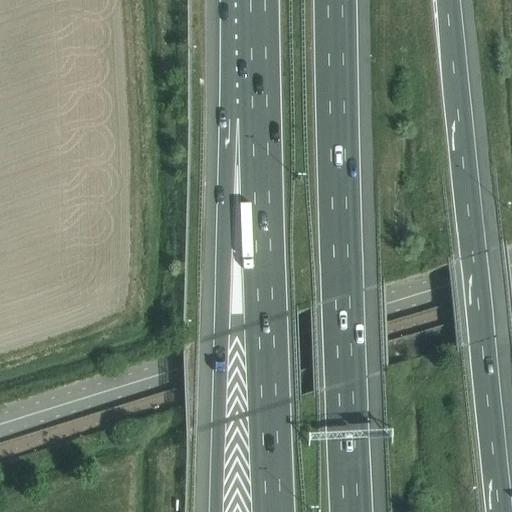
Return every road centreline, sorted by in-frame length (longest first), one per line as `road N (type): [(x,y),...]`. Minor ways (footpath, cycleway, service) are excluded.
road 1 (tertiary): [(0,425),(511,265)]
road 2 (motorway): [(493,511),(445,0)]
road 3 (motorway): [(349,511),(332,0)]
road 4 (motorway): [(258,117),(221,334),(217,511)]
road 5 (motorway): [(258,117),(272,511)]
